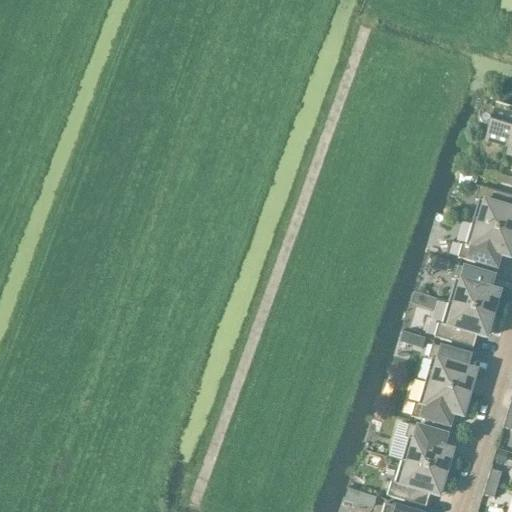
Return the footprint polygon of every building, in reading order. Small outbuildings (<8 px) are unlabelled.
[(484,142),(507,149),(511,131),(511,111),(495,107),(494,110),(490,109),(486,109),(482,111),(480,113),(479,117),(480,121),(481,125),(485,126),(488,127),(484,142)] [(482,180),(496,184),(498,176),(484,172),(482,180)] [(511,180),(498,176),(496,184),(511,189),(511,184),(511,180)] [(478,202),(471,225),(511,236),(511,197),(478,188),(474,201),(478,202)] [(509,261),(511,251),(511,236),(471,225),(464,247),(461,246),(457,259),(496,271),(499,258),(509,261)] [(454,282),(448,304),(492,317),(499,294),(490,291),(493,279),(455,267),(450,281),(454,282)] [(492,317),(448,304),(441,326),(438,325),(433,339),(472,351),(476,338),(486,341),(492,317)] [(431,361),(424,383),(469,397),(476,373),(466,370),(470,358),(431,346),(427,360),(431,361)] [(462,420),(469,397),(424,383),(417,405),(414,404),(410,418),(449,430),(452,417),(462,420)] [(511,418),(505,417),(502,429),(511,432),(511,418)] [(407,440),(400,463),(445,476),(452,453),(443,450),(446,437),(408,426),(404,439),(407,440)] [(508,452),(509,446),(507,441),(501,439),(498,449),(508,452)] [(438,499),(445,476),(400,463),(394,485),(390,484),(386,497),(425,509),(429,496),(438,499)] [(489,471),(485,484),(497,487),(500,475),(489,471)] [(497,487),(485,484),(482,497),(493,500),(497,487)]
